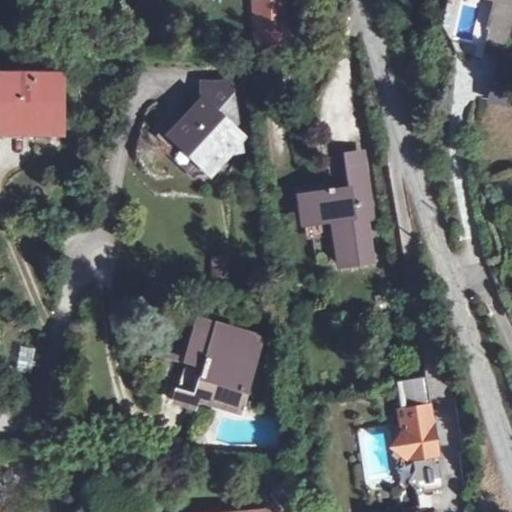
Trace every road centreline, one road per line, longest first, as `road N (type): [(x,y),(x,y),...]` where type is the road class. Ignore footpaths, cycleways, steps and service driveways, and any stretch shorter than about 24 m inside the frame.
road 1 (tertiary): [(367,0),(511,466)]
road 2 (residential): [(470,69),(449,143),(478,264),(511,342)]
road 3 (residential): [(0,421),(30,405),(48,376),(91,262)]
